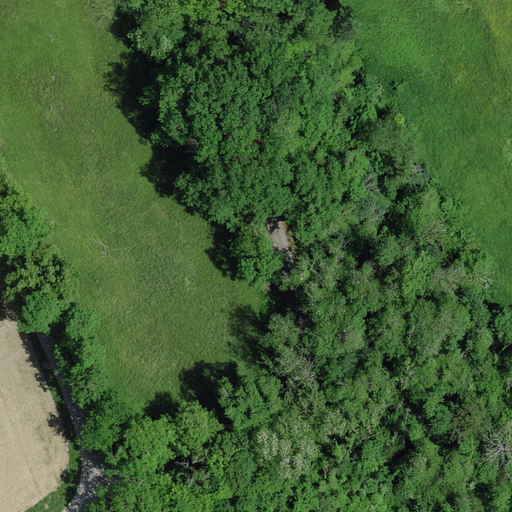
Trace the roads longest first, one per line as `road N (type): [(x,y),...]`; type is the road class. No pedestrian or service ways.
road 1 (track): [(102,498),(274,421),(303,400),(315,374),(309,328),(214,71),(216,0)]
road 2 (track): [(0,231),(78,414),(102,498)]
